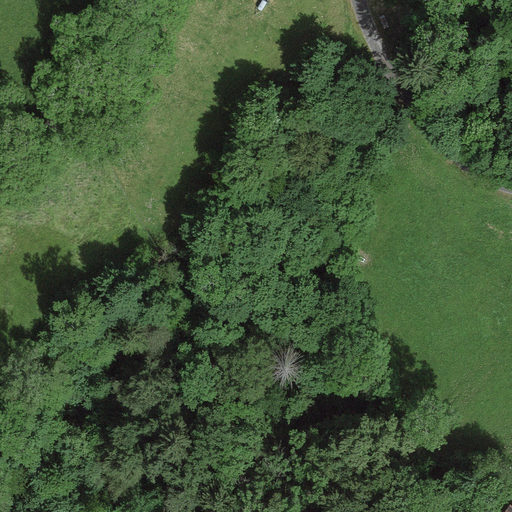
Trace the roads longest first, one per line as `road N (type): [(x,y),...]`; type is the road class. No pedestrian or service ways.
road 1 (unclassified): [(360,0),(389,70),(439,135),(511,181)]
road 2 (unclassified): [(0,175),(156,0)]
